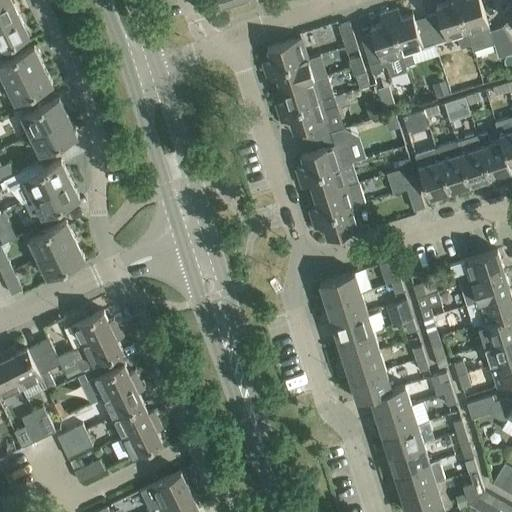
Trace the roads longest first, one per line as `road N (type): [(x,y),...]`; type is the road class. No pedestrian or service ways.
road 1 (residential): [(38,0),(96,124),(100,230),(114,269)]
road 2 (residential): [(376,511),(355,439),(334,424),(296,311),(307,259)]
road 3 (residential): [(233,511),(114,269)]
road 4 (residential): [(307,259),(234,39)]
road 5 (residential): [(307,259),(325,262),(511,215)]
road 6 (secondary): [(208,238),(154,69)]
road 7 (secondary): [(131,76),(180,235)]
road 8 (secondary): [(291,511),(236,370)]
road 9 (secondary): [(236,370),(235,326),(208,238)]
road 10 (residential): [(0,323),(114,269)]
road 11 (secondary): [(187,256),(212,334),(236,370)]
